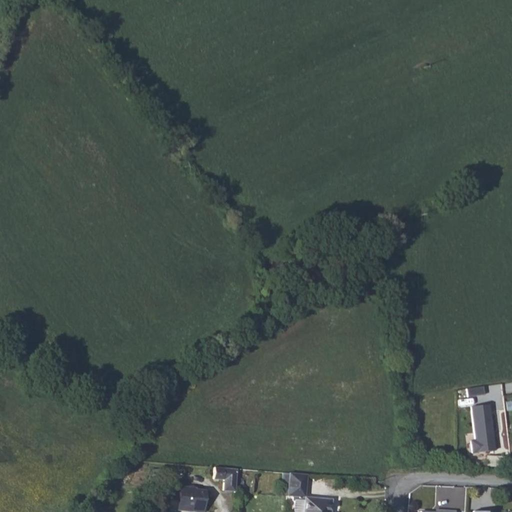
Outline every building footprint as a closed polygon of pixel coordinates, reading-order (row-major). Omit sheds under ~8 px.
[(485,387),(456,388),(457,405),(486,403),(485,387)] [(498,450),(491,405),(473,408),(478,441),(470,442),(472,454),(498,450)] [(235,469),(216,468),(215,478),(226,479),(225,490),(236,491),(238,469),(235,469)] [(305,474),(289,473),(287,497),(304,498),(302,511),(328,511),(329,499),(304,497),(305,474)] [(196,489),(196,488),(180,486),(178,507),(193,508),(193,511),(199,511),(203,511),(205,490),(196,489)]
